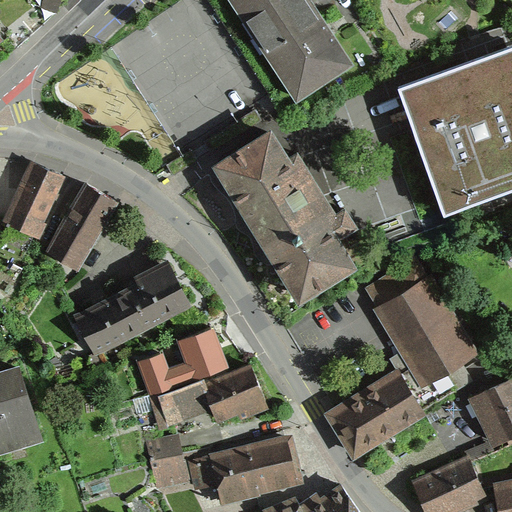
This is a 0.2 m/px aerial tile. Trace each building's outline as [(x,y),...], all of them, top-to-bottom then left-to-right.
[(311,4),(307,0),(220,0),(251,44),(311,4)] [(355,70),(311,4),(251,44),(295,110),(355,70)] [(511,186),(511,43),(396,86),(442,210),(511,186)] [(358,270),(270,124),(208,162),(296,305),(358,270)] [(64,177),(31,163),(4,224),(37,239),(64,177)] [(117,204),(86,185),(46,253),(77,271),(117,204)] [(419,258),(364,290),(375,308),(371,311),(406,372),(328,418),(351,458),(422,417),(420,413),(472,382),(463,366),(481,356),(433,273),(429,275),(419,258)] [(134,285),(157,325),(188,308),(166,267),(134,285)] [(105,301),(127,342),(157,325),(134,285),(105,301)] [(74,318),(96,359),(127,342),(105,301),(74,318)] [(207,328),(176,342),(187,363),(169,372),(160,353),(135,365),(149,398),(225,363),(207,328)] [(16,369),(0,374),(0,451),(39,439),(16,369)] [(207,388),(204,381),(151,402),(162,431),(211,412),(217,428),(263,410),(248,372),(207,388)] [(511,382),(469,401),(490,447),(511,437),(511,382)] [(178,433),(146,440),(151,460),(183,453),(178,433)] [(217,486),(221,503),(298,484),(287,438),(189,463),(196,492),(217,486)] [(189,480),(183,453),(151,460),(157,487),(189,480)] [(415,481),(428,511),(451,511),(487,496),(469,457),(415,481)] [(511,511),(511,476),(490,483),(497,511),(511,511)] [(293,511),(356,511),(337,483),(293,511)] [(31,511),(28,503),(0,510),(0,511),(31,511)]
